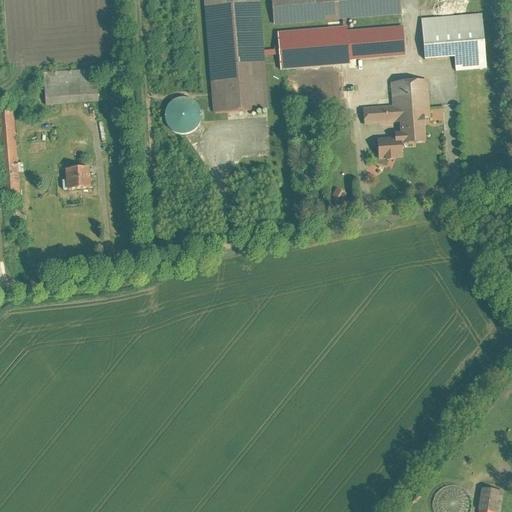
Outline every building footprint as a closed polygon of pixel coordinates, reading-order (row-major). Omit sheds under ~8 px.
[(260,0),(203,0),(214,115),(269,110),(260,0)] [(400,0),(271,0),(274,26),(402,16),(400,0)] [(483,14),(422,20),(425,61),(455,58),(456,73),(488,70),(483,14)] [(404,26),(348,31),(350,61),(406,56),(404,26)] [(347,28),(277,33),(281,72),(351,67),(350,61),(348,31),(347,28)] [(342,114),(339,69),(299,72),(301,102),(315,101),(316,116),(342,114)] [(99,103),(96,70),(43,74),(46,107),(99,103)] [(428,81),(391,84),(393,107),(364,109),(365,127),(400,124),(401,134),(395,134),(395,139),(378,140),(380,162),(404,160),(403,146),(427,144),(425,118),(431,117),(428,81)] [(168,106),(165,112),(165,118),(166,124),(170,130),(175,134),(181,136),(186,135),(192,133),(197,130),(200,125),(202,119),(201,113),(199,108),(195,103),(190,100),(184,99),(178,99),(173,102),(168,106)] [(20,198),(13,109),(0,110),(0,170),(2,200),(20,198)] [(92,190),(90,169),(66,171),(68,192),(92,190)] [(469,511),(470,511),(472,505),(471,499),(468,494),(464,490),(459,487),(453,486),(447,488),(442,490),(438,495),(436,500),(435,506),(437,511),(469,511)] [(483,487),(479,511),(502,511),(506,490),(483,487)]
